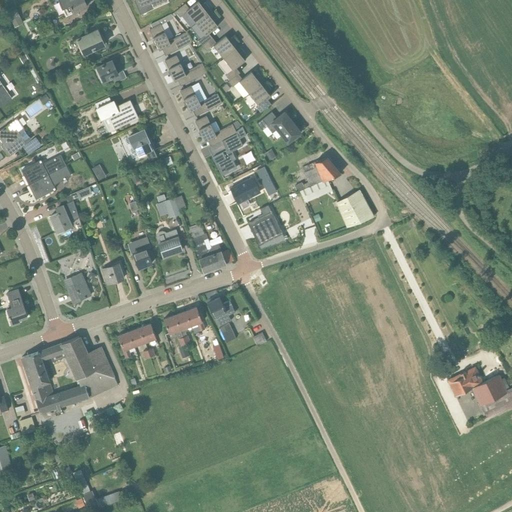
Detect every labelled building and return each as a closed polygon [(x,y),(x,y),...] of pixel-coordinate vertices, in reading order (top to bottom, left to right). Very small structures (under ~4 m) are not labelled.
[(74,14),(73,12),(87,6),(83,0),(58,0),(61,5),(66,17),(74,14)] [(134,0),(138,8),(143,6),(145,11),(169,0),(168,0),(134,0)] [(189,9),(185,4),(175,12),(177,14),(179,17),(186,12),(196,23),(211,11),(205,3),(202,6),(198,1),(189,9)] [(8,13),(11,20),(20,16),(16,9),(8,13)] [(211,11),(196,23),(205,35),(198,41),(203,46),(213,38),(209,33),(218,26),(214,22),(218,19),(211,11)] [(169,41),(160,24),(149,29),(159,50),(162,49),(165,56),(192,42),(187,32),(169,41)] [(45,32),(47,37),(54,34),(51,29),(45,32)] [(83,45),(86,53),(104,45),(97,30),(77,39),(80,47),(83,45)] [(216,43),(213,38),(203,46),(206,51),(213,46),(223,58),(239,45),(232,37),(229,40),(226,36),(216,43)] [(245,54),(239,45),(223,58),(232,70),(225,75),(229,81),(240,73),(236,68),(245,61),(242,56),(245,54)] [(19,58),(22,64),(29,60),(26,54),(19,58)] [(184,72),(176,55),(164,61),(175,81),(177,80),(180,86),(207,73),(202,63),(184,72)] [(114,84),(117,83),(126,79),(123,71),(118,74),(112,61),(97,68),(103,81),(111,77),(114,84)] [(240,73),(229,81),(228,82),(232,87),(239,82),(249,94),(264,81),(258,73),(255,76),(251,72),(242,79),(238,74),(240,73)] [(0,107),(12,99),(2,85),(0,81),(0,77),(0,107)] [(271,89),(264,81),(249,94),(258,106),(256,107),(260,113),(266,109),(262,103),(271,96),(267,92),(271,89)] [(200,103),(191,85),(180,91),(190,112),(193,110),(196,116),(222,103),(217,94),(200,103)] [(39,99),(43,104),(50,100),(46,94),(39,99)] [(131,122),(130,119),(137,116),(130,100),(116,106),(113,101),(96,109),(101,119),(103,118),(110,132),(131,122)] [(257,123),(262,130),(272,123),(287,143),(301,133),(284,112),(277,118),(272,112),(257,123)] [(215,133),(206,116),(195,121),(205,142),(208,141),(211,147),(222,141),(237,133),(232,124),(215,133)] [(9,155),(17,150),(25,144),(25,143),(29,139),(22,128),(16,120),(0,131),(0,137),(7,147),(4,149),(9,155)] [(237,133),(240,139),(247,136),(243,128),(237,133)] [(119,139),(118,137),(118,138),(130,165),(131,165),(131,164),(147,157),(154,154),(152,149),(144,130),(129,137),(128,135),(119,139)] [(242,144),(237,133),(222,141),(225,148),(212,155),(218,168),(224,166),(226,169),(236,164),(233,158),(235,157),(231,149),(242,144)] [(37,145),(33,140),(24,147),(28,152),(37,145)] [(275,157),(271,150),(264,154),(268,161),(272,159),(275,157)] [(247,163),(256,160),(253,151),(244,154),(247,163)] [(29,184),(66,167),(61,156),(43,164),(41,160),(22,170),(29,184)] [(327,179),(331,178),(340,174),(326,157),(302,168),(304,173),(308,182),(303,184),(305,188),(327,179)] [(287,158),(271,171),(274,177),(291,163),(287,158)] [(36,198),(55,189),(53,184),(71,176),(66,167),(29,184),(36,198)] [(264,167),(256,171),(268,195),(276,192),(264,167)] [(139,179),(136,173),(130,177),(134,183),(139,179)] [(231,185),(238,200),(260,189),(253,175),(231,185)] [(299,191),(304,202),(332,191),(327,179),(305,188),(299,191)] [(297,192),(305,188),(302,182),(294,185),(297,192)] [(334,204),(348,230),(373,217),(358,190),(334,204)] [(71,226),(69,222),(79,218),(74,203),(73,200),(71,195),(56,201),(58,204),(57,204),(58,204),(58,205),(56,207),(58,213),(50,216),(52,219),(51,220),(54,226),(55,225),(57,232),(71,226)] [(175,198),(179,210),(186,208),(182,195),(175,198)] [(262,205),(271,201),(269,196),(260,201),(262,205)] [(179,210),(175,198),(175,197),(163,201),(169,218),(174,216),(181,214),(179,210)] [(129,203),(132,212),(138,210),(135,201),(129,203)] [(272,214),(250,223),(253,231),(261,246),(284,237),(272,214)] [(205,233),(204,234),(200,225),(188,229),(203,271),(227,262),(222,251),(221,252),(218,244),(210,246),(205,233)] [(182,250),(178,237),(175,230),(166,233),(164,231),(162,231),(158,232),(156,234),(155,236),(157,239),(158,244),(163,256),(182,250)] [(136,241),(138,246),(129,249),(131,254),(134,253),(139,268),(152,263),(146,248),(150,247),(147,237),(136,241)] [(77,245),(79,252),(82,251),(86,249),(83,242),(77,245)] [(118,263),(102,269),(107,284),(123,278),(118,263)] [(90,295),(81,273),(64,281),(74,303),(90,295)] [(259,288),(268,284),(265,276),(256,280),(259,288)] [(9,316),(8,316),(11,325),(20,322),(19,320),(27,317),(23,305),(18,290),(7,294),(11,307),(6,309),(9,316)] [(229,301),(223,304),(219,297),(214,300),(213,298),(208,300),(209,302),(207,303),(218,327),(231,321),(227,313),(234,310),(229,301)] [(200,331),(205,329),(197,307),(186,311),(191,326),(197,323),(200,331)] [(175,315),(183,337),(187,335),(185,328),(191,326),(186,311),(175,315)] [(181,346),(185,344),(183,337),(175,315),(164,319),(169,334),(176,331),(181,346)] [(145,342),(156,338),(151,323),(140,327),(145,342)] [(237,341),(235,338),(229,323),(219,327),(228,345),(237,341)] [(134,346),(145,342),(140,327),(129,331),(134,346)] [(128,348),(134,346),(129,331),(118,335),(126,358),(131,356),(128,348)] [(257,346),(257,345),(266,341),(262,332),(252,337),(257,346)] [(118,385),(105,358),(101,349),(87,355),(79,337),(61,343),(65,352),(81,385),(49,396),(46,388),(39,390),(38,385),(37,385),(35,381),(30,383),(40,413),(89,397),(89,398),(118,385)] [(49,357),(65,352),(61,343),(46,349),(49,357)] [(215,353),(217,359),(223,358),(221,351),(220,348),(219,344),(214,346),(213,346),(215,353)] [(41,360),(42,360),(39,352),(22,357),(30,383),(35,381),(37,385),(38,385),(39,390),(46,388),(44,382),(48,381),(41,360)] [(482,382),(479,376),(475,367),(466,371),(465,371),(460,374),(461,377),(452,382),(458,395),(473,388),(486,417),(511,406),(511,387),(506,390),(506,389),(509,388),(504,378),(501,379),(499,375),(482,382)] [(0,397),(0,408),(1,413),(8,410),(3,396),(0,397)] [(17,416),(25,414),(23,406),(15,408),(17,416)] [(35,430),(31,417),(20,421),(24,434),(35,430)] [(4,446),(0,447),(0,469),(11,467),(4,446)] [(63,459),(60,452),(54,455),(56,462),(63,459)] [(78,485),(83,495),(90,492),(87,484),(80,469),(73,473),(78,485)] [(82,495),(83,495),(78,485),(72,487),(73,487),(72,487),(73,490),(72,491),(74,497),(82,494),(82,495)] [(111,495),(114,502),(122,499),(119,492),(111,495)] [(85,506),(82,498),(75,501),(77,508),(85,506)] [(129,505),(127,499),(118,503),(120,508),(129,505)]
